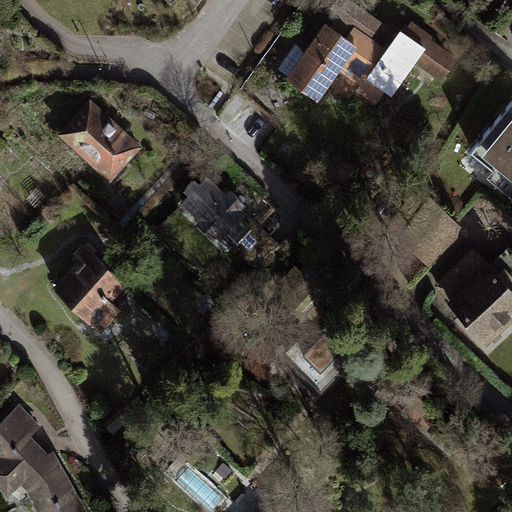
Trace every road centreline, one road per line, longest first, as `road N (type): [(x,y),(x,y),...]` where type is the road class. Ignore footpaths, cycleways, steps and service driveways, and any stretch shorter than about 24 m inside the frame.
road 1 (residential): [(162,78),(511,414)]
road 2 (residential): [(129,511),(40,354),(0,316)]
